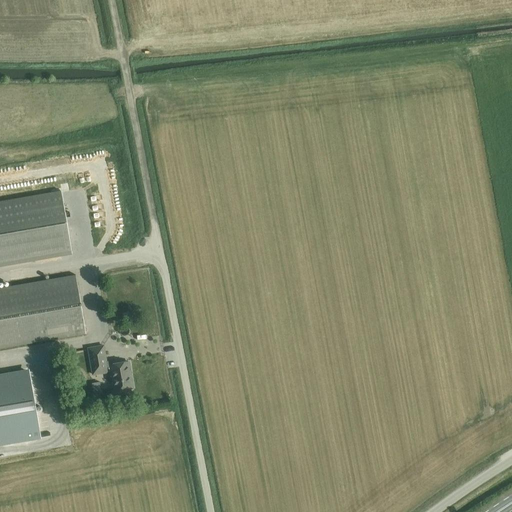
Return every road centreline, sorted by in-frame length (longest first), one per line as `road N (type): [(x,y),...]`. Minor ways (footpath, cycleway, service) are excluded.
road 1 (residential): [(211,511),(155,223)]
road 2 (track): [(155,223),(111,0)]
